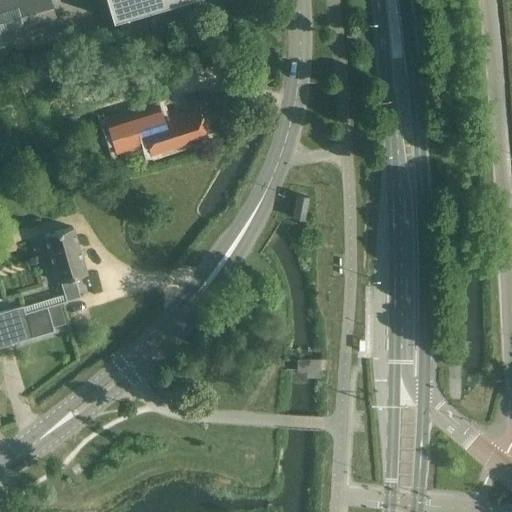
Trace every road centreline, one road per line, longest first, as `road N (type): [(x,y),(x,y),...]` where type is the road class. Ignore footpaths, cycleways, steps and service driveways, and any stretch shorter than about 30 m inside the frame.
road 1 (unclassified): [(0,465),(124,372),(189,306),(243,232),(280,158),(297,75),(296,0)]
road 2 (unclassified): [(488,0),(511,370)]
road 3 (secondary): [(422,396),(419,118),(410,59),(394,39)]
road 4 (secondary): [(394,39),(384,61),(399,186),(400,362)]
road 5 (secondary): [(400,362),(388,511)]
